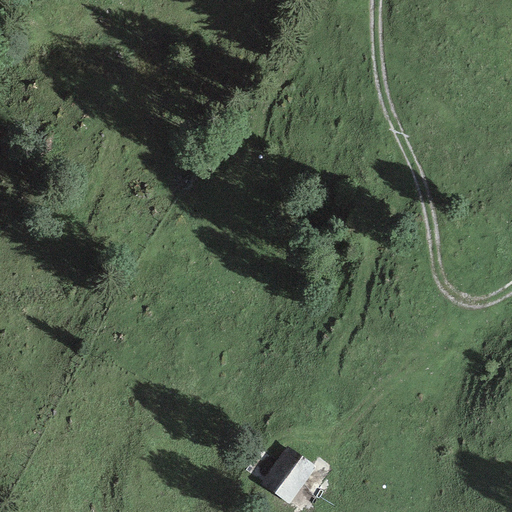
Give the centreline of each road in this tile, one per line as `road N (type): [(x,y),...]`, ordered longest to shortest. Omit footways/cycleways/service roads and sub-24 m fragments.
road 1 (track): [(379,0),(383,81),(430,206),(444,284),(460,300),(484,305),(511,293)]
road 2 (track): [(297,511),(339,443),(406,363),(484,305)]
